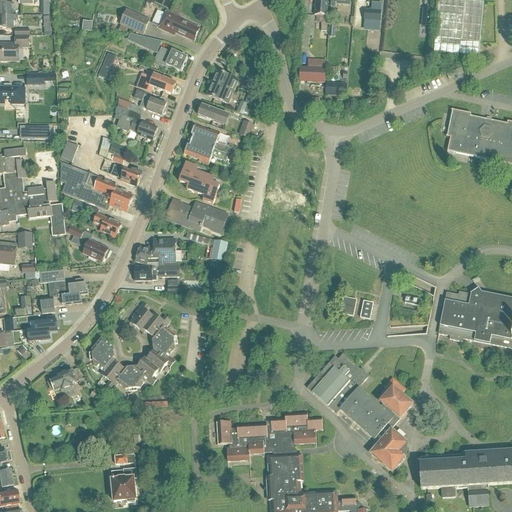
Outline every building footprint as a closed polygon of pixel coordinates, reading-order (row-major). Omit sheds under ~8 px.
[(326,18),(327,0),(315,0),(315,17),(320,18),(326,18)] [(480,47),(484,3),(448,0),(438,0),(433,54),(478,58),(479,55),(480,47)] [(0,17),(14,17),(14,4),(0,4),(0,17)] [(46,14),(55,15),(55,6),(46,6),(46,14)] [(144,37),(151,22),(127,11),(120,26),(127,30),(144,37)] [(382,12),(366,12),(365,22),(382,23),(382,12)] [(198,33),(200,31),(181,22),(182,20),(167,13),(159,30),(169,34),(170,32),(194,43),(196,38),(198,37),(199,35),(198,33)] [(14,17),(0,17),(0,29),(14,29),(14,17)] [(320,18),(320,25),(329,26),(329,18),(326,18),(320,18)] [(389,31),(389,43),(415,43),(415,31),(389,31)] [(29,37),(16,37),(16,45),(0,45),(0,63),(19,63),(19,49),(29,49),(29,37)] [(149,40),(137,38),(130,37),(128,42),(157,55),(163,43),(149,40)] [(387,59),(414,60),(415,46),(387,46),(387,59)] [(188,59),(174,53),(172,52),(171,54),(161,50),(155,65),(165,70),(166,68),(181,74),(188,59)] [(108,56),(105,62),(114,65),(116,59),(108,56)] [(326,70),(300,70),(300,85),(325,86),(326,70)] [(101,72),(99,77),(107,81),(109,76),(105,74),(101,72)] [(217,72),(212,84),(232,93),(235,84),(234,84),(236,80),(217,72)] [(153,80),(142,75),(137,89),(151,94),(153,89),(172,96),(176,85),(155,77),(153,80)] [(27,87),(45,87),(44,76),(27,76),(27,87)] [(241,91),(250,95),(251,91),(248,83),(244,84),(241,91)] [(232,93),(212,84),(206,97),(224,105),(226,101),(228,102),(232,93)] [(326,85),(326,97),(347,97),(347,85),(326,85)] [(26,106),(26,90),(0,89),(0,105),(5,105),(5,102),(12,102),(11,105),(26,106)] [(361,91),(350,91),(350,99),(361,99),(361,91)] [(119,101),(118,108),(129,112),(141,116),(144,111),(162,117),(163,116),(164,116),(165,115),(166,114),(165,112),(167,105),(147,97),(148,96),(137,92),(135,99),(143,102),(141,109),(119,101)] [(236,113),(247,117),(249,111),(246,110),(247,106),(241,103),(236,113)] [(202,107),(199,117),(225,127),(229,116),(202,107)] [(129,112),(118,108),(116,120),(119,122),(116,129),(129,133),(130,132),(138,135),(137,137),(153,143),(153,141),(155,140),(156,138),(155,136),(158,129),(143,123),(142,124),(139,123),(141,116),(129,112)] [(507,125),(470,118),(471,115),(451,111),(446,138),(450,139),(447,154),(511,167),(511,123),(507,123),(507,125)] [(246,123),(240,137),(248,140),(254,126),(246,123)] [(192,143),(229,156),(231,149),(217,144),(221,135),(211,132),(211,133),(195,127),(192,137),(194,138),(192,143)] [(113,162),(112,163),(124,167),(126,160),(115,156),(109,154),(111,141),(103,139),(99,157),(113,162)] [(73,165),(80,148),(68,143),(61,160),(73,165)] [(226,163),(229,156),(192,143),(190,147),(188,147),(185,156),(200,162),(199,163),(209,167),(212,158),(226,163)] [(113,146),(110,153),(117,156),(120,148),(113,146)] [(20,161),(20,158),(26,157),(25,150),(4,153),(4,158),(0,158),(0,176),(4,176),(5,190),(0,190),(0,218),(1,226),(9,226),(9,222),(17,221),(16,216),(28,215),(28,219),(50,217),(52,236),(65,235),(62,204),(50,206),(50,202),(56,201),(54,181),(46,182),(47,189),(44,190),(43,187),(27,189),(27,193),(23,193),(22,179),(25,179),(23,160),(20,161)] [(127,213),(133,197),(127,195),(127,193),(117,189),(118,187),(98,180),(98,179),(63,164),(61,183),(66,184),(64,194),(108,212),(109,207),(127,213)] [(213,206),(220,187),(211,184),(213,179),(195,173),(196,168),(186,165),(179,184),(188,187),(187,191),(205,198),(203,203),(213,206)] [(127,173),(115,168),(111,176),(121,180),(120,181),(137,188),(142,175),(135,172),(127,173)] [(243,214),(246,201),(240,200),(237,213),(243,214)] [(72,203),(70,209),(73,210),(72,212),(86,218),(90,208),(76,202),(76,204),(72,203)] [(194,211),(181,206),(182,205),(173,202),(165,222),(199,234),(201,230),(202,230),(202,229),(212,232),(212,234),(221,237),(228,217),(196,205),(194,211)] [(106,220),(97,216),(93,225),(102,229),(100,233),(116,240),(122,227),(106,219),(106,220)] [(80,241),(81,241),(83,236),(84,234),(67,226),(68,235),(80,241)] [(19,251),(35,250),(34,235),(19,236),(19,251)] [(225,264),(229,245),(215,242),(188,235),(186,241),(214,248),(211,261),(225,264)] [(177,253),(177,241),(154,242),(154,253),(141,249),(136,264),(148,267),(148,264),(177,264),(177,263),(182,263),(182,253),(177,253)] [(110,252),(89,242),(83,255),(102,265),(104,260),(106,261),(110,252)] [(0,265),(15,267),(17,246),(0,244),(0,265)] [(33,268),(23,268),(23,276),(36,275),(36,268),(37,268),(37,265),(33,265),(33,268)] [(180,278),(180,268),(165,269),(135,269),(135,283),(153,282),(153,277),(159,277),(159,279),(165,279),(180,278)] [(63,298),(81,296),(87,295),(86,285),(82,285),(82,280),(76,281),(76,286),(65,287),(64,273),(40,275),(41,277),(41,285),(50,285),(51,300),(54,299),(58,299),(58,301),(63,301),(63,298)] [(34,281),(31,283),(34,289),(40,286),(37,280),(35,281),(34,281)] [(511,300),(482,294),(479,290),(470,295),(471,296),(459,294),(459,297),(447,295),(437,335),(449,337),(448,341),(461,344),(461,340),(511,350),(511,451),(464,455),(465,462),(419,465),(421,492),(468,488),(468,494),(468,495),(468,509),(490,507),(489,493),(487,493),(487,487),(511,485),(511,300)] [(48,306),(42,307),(43,315),(55,314),(55,308),(59,308),(60,307),(82,305),(81,297),(81,296),(63,298),(63,301),(58,301),(58,299),(54,299),(51,300),(47,300),(48,306)] [(419,307),(420,301),(407,298),(405,305),(419,307)] [(354,318),(357,302),(348,300),(344,299),(340,315),(354,318)] [(370,321),(373,305),(363,303),(360,319),(370,321)] [(141,332),(153,316),(152,315),(150,317),(145,313),(148,309),(142,304),(132,318),(135,321),(132,325),(141,332)] [(153,316),(141,332),(144,334),(145,332),(152,338),(153,343),(151,343),(151,345),(176,342),(176,341),(173,341),(173,336),(165,330),(171,323),(165,318),(161,323),(155,318),(153,316)] [(57,321),(35,323),(36,330),(36,334),(41,334),(41,330),(49,330),(49,333),(50,333),(58,332),(58,330),(59,330),(59,323),(57,323),(57,321)] [(36,330),(28,330),(29,343),(42,341),(42,343),(49,342),(49,341),(50,341),(50,333),(49,333),(49,330),(41,330),(41,334),(36,334),(36,330)] [(103,377),(114,363),(114,357),(116,357),(116,354),(113,355),(113,349),(102,340),(92,351),(93,357),(90,357),(91,359),(94,359),(94,365),(103,372),(101,375),(103,377)] [(176,342),(151,345),(152,347),(154,347),(154,352),(148,359),(146,357),(145,359),(161,372),(166,365),(170,368),(175,362),(168,357),(174,349),(174,344),(176,344),(176,342)] [(23,347),(18,352),(22,357),(27,352),(23,347)] [(361,371),(344,356),(339,361),(335,358),(319,376),(307,390),(336,416),(341,410),(379,444),(370,454),(392,474),(406,458),(407,445),(391,431),(410,409),(412,406),(401,396),(406,391),(393,379),(386,387),(384,390),(389,394),(381,404),(387,409),(385,412),(359,390),(369,378),(361,371)] [(159,375),(161,372),(145,359),(137,368),(132,369),(132,367),(130,367),(133,392),(135,392),(135,390),(140,389),(146,382),(152,386),(156,381),(153,378),(156,373),(159,375)] [(133,392),(130,367),(129,367),(129,369),(123,370),(114,363),(103,377),(110,382),(107,386),(113,391),(119,384),(126,390),(132,390),(132,392),(133,392)] [(83,381),(79,370),(72,373),(72,371),(57,377),(57,379),(48,383),(52,393),(62,389),(62,391),(64,391),(65,393),(72,390),(71,388),(72,387),(72,386),(83,381)] [(98,403),(102,398),(95,392),(91,397),(98,403)] [(316,432),(322,432),(322,420),(307,421),(307,415),(286,416),(285,416),(285,421),(271,421),(271,428),(267,428),(267,426),(237,428),(237,430),(231,430),(231,423),(218,424),(219,446),(229,445),(229,450),(227,450),(228,463),(250,462),(250,456),(264,456),(264,455),(273,454),(273,459),(269,459),(270,478),(268,478),(270,503),(272,503),(272,511),(366,511),(362,511),(362,508),(359,506),(356,506),(356,499),(342,500),(342,503),(337,503),(337,493),(301,494),(300,484),(302,484),(300,458),(296,458),(295,446),(316,445),(316,432)] [(116,466),(135,464),(134,456),(115,458),(116,466)] [(2,474),(2,471),(0,471),(0,479),(2,490),(13,488),(10,473),(2,474)] [(136,504),(136,502),(136,501),(134,480),(137,480),(136,471),(124,472),(124,473),(112,474),(113,482),(112,482),(114,504),(128,502),(128,505),(136,504)] [(0,508),(6,508),(6,511),(15,511),(19,511),(16,492),(0,494),(0,508)] [(100,511),(100,495),(92,495),(92,511),(100,511)]
